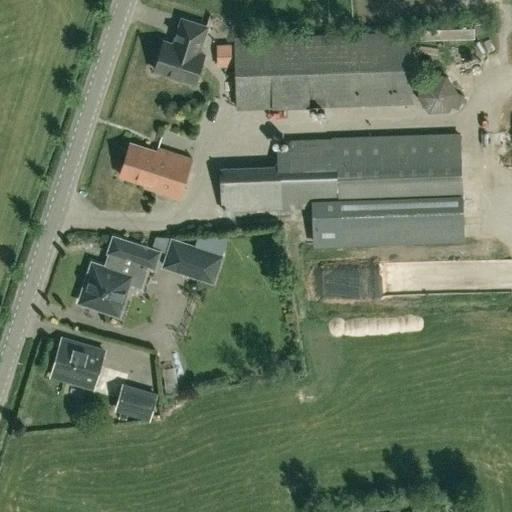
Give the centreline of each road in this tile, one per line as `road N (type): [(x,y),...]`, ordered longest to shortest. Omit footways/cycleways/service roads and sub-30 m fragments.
road 1 (unknown): [(58,214),(185,206),(225,143),(251,133),(345,120),(455,122),(482,156),(511,250)]
road 2 (unclassified): [(0,392),(129,0)]
